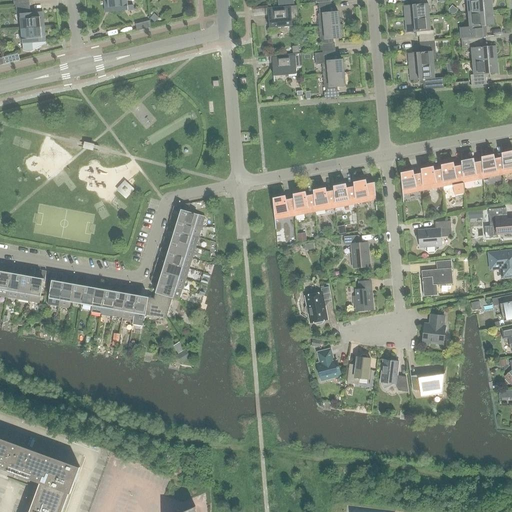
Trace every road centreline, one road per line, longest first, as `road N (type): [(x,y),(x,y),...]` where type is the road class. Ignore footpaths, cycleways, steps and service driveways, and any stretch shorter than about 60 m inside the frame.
road 1 (residential): [(237,184),(165,203),(140,284),(0,256)]
road 2 (residential): [(379,331),(399,312),(386,156)]
road 3 (residential): [(386,156),(371,0)]
road 4 (residential): [(237,184),(225,31)]
road 5 (tertiary): [(76,67),(225,31)]
road 6 (residential): [(237,184),(386,156)]
road 7 (residential): [(386,156),(511,132)]
